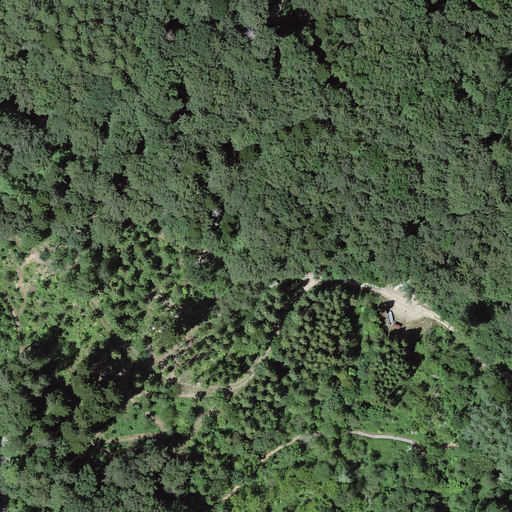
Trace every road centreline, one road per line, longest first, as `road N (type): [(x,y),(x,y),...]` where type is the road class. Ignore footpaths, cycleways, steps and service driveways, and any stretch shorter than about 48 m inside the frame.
road 1 (track): [(511,376),(487,366),(455,330),(366,284),(276,274),(218,254),(0,72)]
road 2 (track): [(215,390),(279,351),(307,277)]
